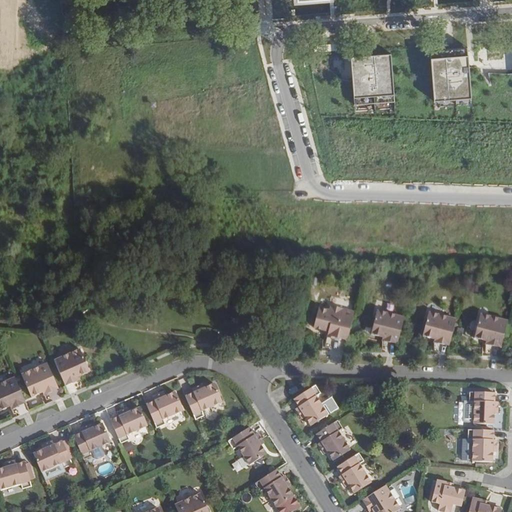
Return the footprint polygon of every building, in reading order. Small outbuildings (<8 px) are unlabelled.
[(68,0),(31,0),(31,37),(68,37),(68,0)] [(253,0),(254,15),(270,14),(269,0),(253,0)] [(467,48),(431,51),(434,105),(471,105),(467,48)] [(355,111),(394,108),(391,54),(351,57),(355,111)] [(57,85),(43,85),(44,97),(31,97),(31,123),(43,123),(43,136),(57,136),(57,85)] [(359,129),(345,129),(344,134),(344,156),(359,156),(362,156),(362,168),(375,168),(375,157),(381,157),(396,157),(409,157),(409,147),(409,130),(396,130),(373,129),(359,129)] [(473,132),(458,131),(458,137),(458,159),(473,159),(475,159),(475,171),(489,171),(489,159),(494,160),(509,160),(511,159),(511,132),(509,132),(487,132),(473,132)] [(355,214),(340,214),(340,225),(335,225),(322,225),(307,225),(307,235),(307,253),(322,253),(343,253),(357,253),(372,254),(372,248),(372,226),(357,225),(355,225),(355,214)] [(447,217),(432,217),(432,228),(427,228),(414,228),(399,228),(399,238),(399,256),(414,256),(435,256),(449,256),(464,256),(464,251),(464,228),(449,228),(447,228),(447,217)] [(511,230),(505,230),(490,230),(490,240),(489,258),(505,258),(511,258),(511,230)] [(56,261),(30,261),(30,285),(42,285),(42,298),(56,298),(56,261)] [(345,338),(352,310),(328,304),(326,309),(316,307),(311,326),(326,330),(332,331),(332,335),(345,338)] [(396,339),(402,315),(374,308),(368,332),(381,336),(396,339)] [(447,341),(453,317),(426,310),(420,334),(433,337),(447,341)] [(499,342),(505,318),(478,311),(472,336),(485,339),(499,342)] [(79,348),(53,360),(63,382),(77,376),(89,371),(79,348)] [(31,397),(45,391),(57,385),(47,362),(21,373),(31,397)] [(77,376),(63,382),(65,386),(79,380),(77,376)] [(24,400),(14,377),(0,382),(0,410),(11,405),(24,400)] [(194,387),(196,391),(207,386),(205,382),(194,387)] [(196,391),(185,396),(195,419),(204,416),(202,411),(222,402),(214,383),(207,386),(196,391)] [(321,394),(321,393),(315,384),(293,398),(299,408),(306,418),(311,426),(328,415),(317,396),(321,394)] [(47,394),(45,391),(31,397),(33,400),(47,394)] [(156,395),(157,400),(168,395),(166,391),(156,395)] [(157,400),(146,405),(156,428),(165,424),(163,419),(183,410),(175,392),(168,395),(157,400)] [(495,416),(496,404),(496,392),(470,392),(470,402),(475,402),(474,424),(495,424),(495,416)] [(24,400),(11,405),(13,409),(26,403),(24,400)] [(120,411),(122,415),(133,410),(131,406),(120,411)] [(122,415),(111,420),(120,443),(129,439),(127,434),(147,425),(140,407),(133,410),(122,415)] [(302,420),(306,418),(299,408),(296,410),(302,420)] [(343,428),(338,420),(316,434),(321,442),(328,453),(333,461),(350,449),(339,432),(343,428)] [(82,427),(84,431),(95,426),(94,422),(82,427)] [(84,431),(74,435),(84,459),(93,455),(90,450),(111,441),(102,423),(95,426),(84,431)] [(254,437),(248,428),(226,442),(232,451),(236,448),(248,466),(266,455),(260,447),(254,437)] [(495,441),(495,430),(466,429),(466,439),(473,439),(472,460),(472,461),(494,462),(494,453),(495,441)] [(405,433),(399,437),(403,443),(409,440),(405,433)] [(258,435),(254,437),(260,447),(264,445),(258,435)] [(472,460),(473,439),(466,439),(461,439),(460,459),(472,460)] [(40,451),(33,453),(41,472),(62,463),(64,468),(73,464),(62,441),(52,445),(40,451)] [(38,446),(40,451),(52,445),(50,441),(38,446)] [(325,455),(328,453),(321,442),(318,444),(325,455)] [(358,452),(337,466),(342,475),(349,485),(354,494),(372,482),(360,464),(364,461),(358,452)] [(2,468),(0,468),(0,489),(21,483),(23,489),(32,486),(24,461),(14,465),(2,468)] [(280,479),(275,470),(253,484),(259,492),(263,490),(275,508),(277,511),(292,511),(299,508),(292,497),(287,489),(280,479)] [(349,485),(342,475),(339,477),(346,487),(349,485)] [(284,476),(280,479),(287,489),(291,487),(284,476)] [(451,489),(451,487),(453,482),(445,480),(444,483),(443,487),(451,489)] [(461,507),(465,490),(451,487),(451,489),(443,487),(444,483),(436,481),(431,502),(431,503),(439,505),(438,511),(443,511),(451,511),(453,505),(461,507)] [(365,498),(373,510),(373,511),(396,511),(402,509),(386,484),(365,498)] [(178,511),(208,511),(200,493),(175,504),(178,511)] [(365,498),(361,500),(368,511),(369,511),(373,510),(365,498)] [(479,504),(480,500),(473,498),(469,511),(500,511),(501,508),(487,505),(487,506),(479,504)] [(481,498),(480,500),(479,504),(487,506),(487,505),(488,499),(481,498)]
